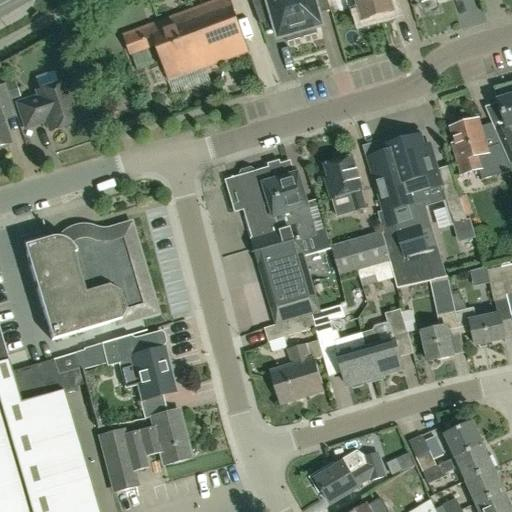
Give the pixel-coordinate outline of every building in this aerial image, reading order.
[(156,46),(161,60),(169,81),(249,52),(229,0),(219,0),(123,35),(131,55),(156,46)] [(269,3),(274,22),(279,39),(285,37),(287,42),(302,38),(291,0),(251,0),(254,7),(269,3)] [(291,0),(302,38),(317,34),(316,29),(322,27),(316,2),(324,0),(291,0)] [(357,0),(363,20),(392,12),(388,0),(357,0)] [(85,120),(72,80),(44,89),(46,95),(25,102),(33,126),(54,119),(58,129),(85,120)] [(0,150),(8,148),(7,145),(10,144),(1,115),(14,111),(5,84),(0,85),(0,150)] [(501,144),(511,169),(511,96),(498,101),(498,103),(484,108),(494,129),(501,144)] [(486,148),(481,129),(478,120),(452,128),(456,144),(453,145),(462,175),(479,170),(482,180),(511,173),(511,169),(501,144),(486,148)] [(440,185),(441,185),(430,148),(424,150),(420,138),(401,144),(400,140),(385,144),(386,149),(365,155),(383,212),(378,214),(384,235),(392,261),(390,262),(395,277),(398,289),(436,281),(421,230),(431,227),(425,206),(444,201),(440,185)] [(335,212),(354,207),(355,212),(366,208),(361,192),(362,192),(352,158),(325,166),(329,181),(326,182),(332,201),(335,212)] [(277,327),(311,316),(321,313),(305,258),(331,251),(316,201),(307,204),(299,175),(293,176),(290,165),(229,184),(238,212),(246,210),(255,239),(252,240),(277,327)] [(440,185),(444,201),(452,226),(467,221),(458,192),(456,193),(452,182),(441,185),(440,185)] [(379,225),(375,210),(359,215),(363,229),(379,225)] [(461,226),(464,243),(478,241),(476,224),(461,226)] [(68,234),(64,240),(70,243),(87,299),(84,305),(77,302),(70,304),(69,307),(65,305),(43,312),(52,341),(116,322),(117,325),(121,324),(122,324),(157,314),(130,225),(95,235),(95,236),(84,229),(68,234)] [(340,277),(358,271),(390,262),(392,261),(384,235),(332,250),(340,277)] [(70,243),(64,240),(60,239),(57,238),(53,238),(50,239),(24,247),(43,312),(65,305),(69,307),(70,304),(77,302),(84,305),(87,299),(70,243)] [(378,282),(395,277),(390,262),(358,271),(360,279),(375,274),(378,282)] [(511,298),(511,265),(502,267),(509,299),(511,298)] [(509,299),(502,267),(488,270),(495,302),(509,299)] [(461,334),(456,314),(452,295),(449,281),(432,285),(441,329),(423,333),(429,363),(453,357),(449,337),(461,334)] [(506,340),(500,316),(476,321),(474,310),(467,311),(464,301),(463,301),(461,293),(452,295),(456,314),(461,334),(472,332),(476,347),(506,340)] [(311,316),(314,329),(318,342),(323,358),(324,362),(339,358),(348,386),(352,385),(354,389),(364,386),(363,382),(375,378),(362,334),(339,341),(336,332),(338,330),(339,329),(340,328),(340,326),(341,325),(341,323),(341,322),(340,320),(339,319),(344,318),(341,307),(321,313),(311,316)] [(408,334),(407,333),(401,312),(401,310),(385,315),(387,323),(392,338),(394,338),(408,334)] [(418,312),(406,314),(410,336),(422,334),(418,312)] [(311,316),(277,327),(265,330),(271,352),(274,352),(285,349),(286,346),(284,338),(314,329),(311,316)] [(403,370),(400,358),(396,342),(394,338),(392,338),(379,342),(376,330),(362,334),(375,378),(385,375),(403,370)] [(76,354),(80,367),(88,364),(86,358),(90,357),(91,359),(103,356),(107,368),(118,364),(124,389),(139,386),(143,400),(139,401),(144,419),(151,418),(151,419),(166,415),(162,395),(174,392),(163,349),(160,349),(160,346),(162,345),(159,333),(132,340),(131,336),(76,353),(76,354)] [(0,511),(31,511),(20,472),(30,468),(24,447),(13,450),(0,404),(0,363),(7,361),(0,336),(0,511)] [(323,358),(318,342),(289,351),(294,367),(272,374),(281,404),(323,391),(314,361),(323,358)] [(63,392),(63,391),(58,375),(80,369),(80,367),(76,354),(11,373),(20,404),(63,392)] [(166,415),(151,419),(154,430),(140,433),(140,432),(123,436),(122,433),(101,438),(115,492),(136,486),(132,472),(147,468),(144,455),(160,451),(164,465),(190,458),(178,412),(166,415)] [(456,459),(484,446),(474,423),(445,436),(456,459)] [(424,474),(438,468),(434,461),(426,442),(423,435),(410,441),(424,474)] [(436,437),(426,442),(434,461),(444,456),(436,437)] [(446,475),(460,469),(466,483),(495,470),(484,446),(456,459),(438,468),(424,474),(429,485),(447,477),(446,475)] [(320,494),(323,492),(331,505),(358,488),(357,486),(371,478),(371,481),(385,476),(377,453),(365,457),(357,452),(344,461),(343,465),(330,473),(327,468),(310,478),(320,494)] [(476,505),(505,492),(495,470),(466,483),(476,505)] [(511,511),(511,507),(505,492),(476,505),(479,511),(511,511)] [(446,511),(459,511),(462,511),(457,499),(443,505),(446,511)] [(388,511),(381,500),(367,508),(367,507),(358,511),(388,511)] [(436,511),(431,501),(411,511),(436,511)]
